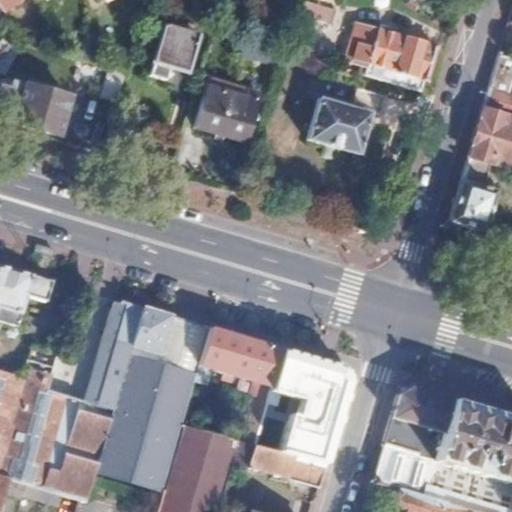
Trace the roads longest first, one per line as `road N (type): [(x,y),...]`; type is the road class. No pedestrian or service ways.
road 1 (primary): [(0,195),(393,316)]
road 2 (residential): [(393,316),(486,0)]
road 3 (residential): [(393,316),(336,511)]
road 4 (primary): [(393,316),(511,351)]
